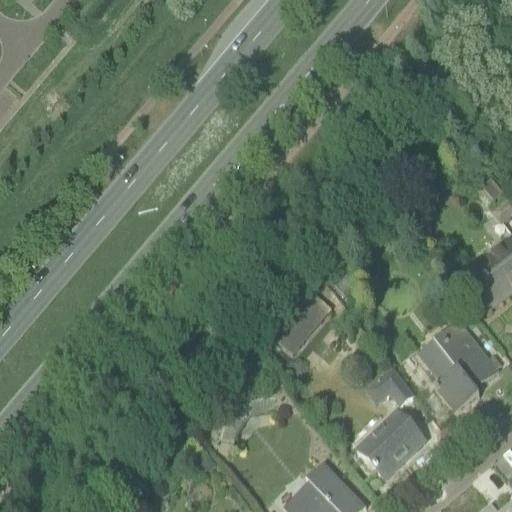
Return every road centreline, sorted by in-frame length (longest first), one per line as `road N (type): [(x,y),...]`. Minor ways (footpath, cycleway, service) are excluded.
road 1 (secondary): [(0,435),(372,0)]
road 2 (secondary): [(288,0),(0,340)]
